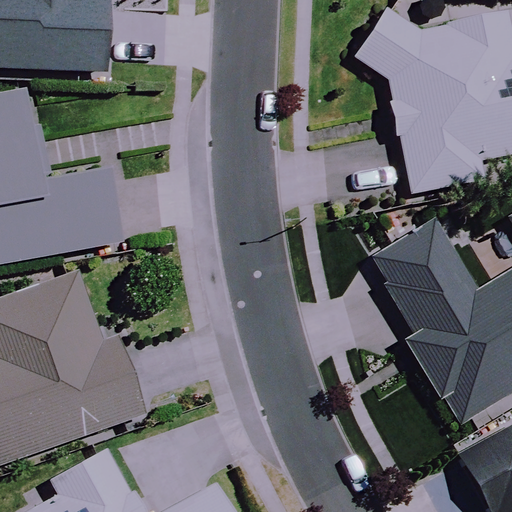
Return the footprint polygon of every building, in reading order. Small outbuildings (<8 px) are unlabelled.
[(0,0),(0,72),(97,76),(100,1),(85,0),(0,0)] [(352,65),(381,80),(387,108),(379,109),(385,142),(393,140),(404,199),(479,184),(475,165),(511,157),(511,57),(509,58),(501,18),(417,35),(378,14),(352,65)] [(20,93),(0,96),(0,268),(113,248),(100,177),(37,188),(20,93)] [(443,398),(459,425),(511,393),(511,227),(508,230),(511,236),(511,270),(473,294),(431,225),(369,262),(414,337),(402,344),(437,402),(443,398)] [(0,304),(0,467),(138,420),(111,340),(97,345),(75,279),(0,304)] [(511,511),(511,430),(453,460),(479,511),(511,511)] [(167,511),(133,511),(103,455),(29,494),(36,507),(25,511),(221,511),(210,489),(167,511)]
